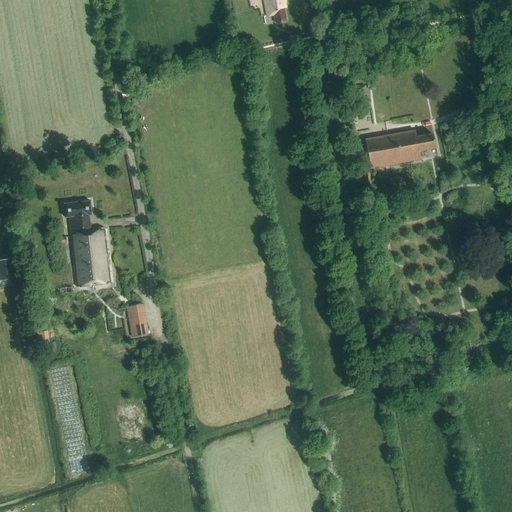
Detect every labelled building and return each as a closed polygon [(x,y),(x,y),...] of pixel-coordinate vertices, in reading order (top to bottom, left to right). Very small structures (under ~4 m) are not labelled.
[(284,8),(286,8),(285,3),(284,0),(263,0),(267,16),(268,16),(268,17),(274,16),(275,23),(286,21),(284,9),(285,9),(284,8)] [(352,107),(370,104),(367,84),(349,87),(352,107)] [(463,135),(477,134),(476,122),(462,123),(463,135)] [(419,151),(435,148),(433,134),(416,137),(415,131),(365,140),(370,168),(421,159),(419,151)] [(77,287),(110,283),(104,228),(91,230),(89,215),(92,215),(90,201),(63,204),(65,218),(69,217),(77,287)] [(0,287),(16,285),(11,259),(0,260),(0,287)] [(126,307),(131,337),(149,334),(143,304),(126,307)]
